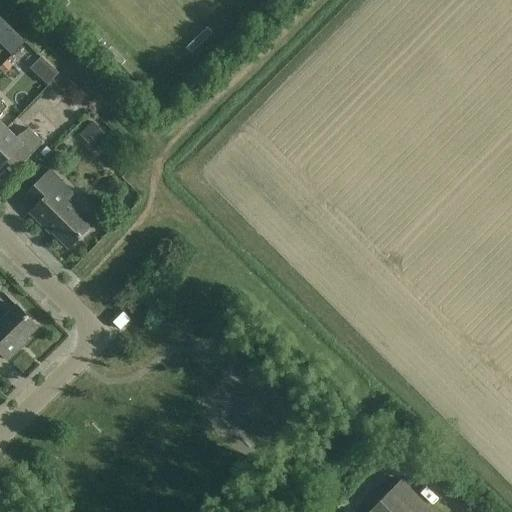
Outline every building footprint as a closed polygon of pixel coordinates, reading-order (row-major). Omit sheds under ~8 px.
[(107,135),(93,120),(79,134),(94,148),(107,135)] [(6,128),(0,134),(0,167),(10,157),(19,166),(43,142),(28,128),(15,137),(6,128)] [(74,193),(50,170),(24,195),(36,206),(29,213),(43,227),(45,225),(68,248),(91,225),(67,200),(74,193)] [(15,305),(0,319),(0,353),(1,353),(8,360),(20,348),(18,346),(38,327),(15,305)] [(123,312),(113,322),(120,329),(130,319),(123,312)] [(431,511),(398,478),(363,511),(431,511)]
